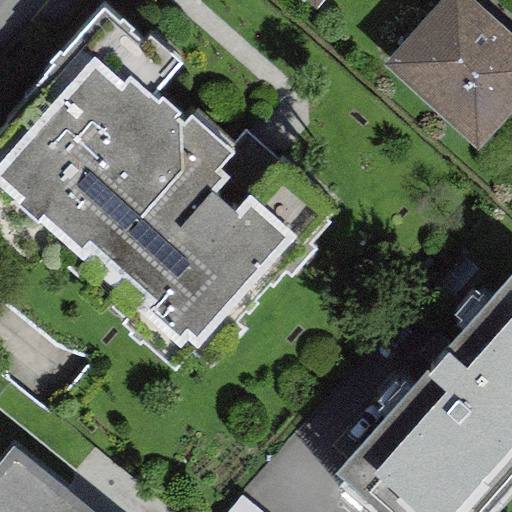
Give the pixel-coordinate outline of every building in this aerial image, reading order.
[(511,32),(478,0),(460,0),(402,60),(491,146),(511,125),(511,32)] [(143,44),(104,9),(0,126),(0,237),(32,266),(49,248),(128,318),(123,323),(176,370),(192,352),(210,368),(244,329),(236,322),(282,270),(289,276),(314,247),(307,241),(335,209),(246,131),(229,150),(189,114),(181,123),(173,117),(179,110),(162,95),(156,101),(150,96),(180,62),(150,35),(143,44)] [(511,290),(356,464),(409,511),(495,511),(511,493),(511,290)] [(93,511),(13,446),(0,462),(0,511),(93,511)] [(265,511),(250,499),(239,511),(265,511)]
